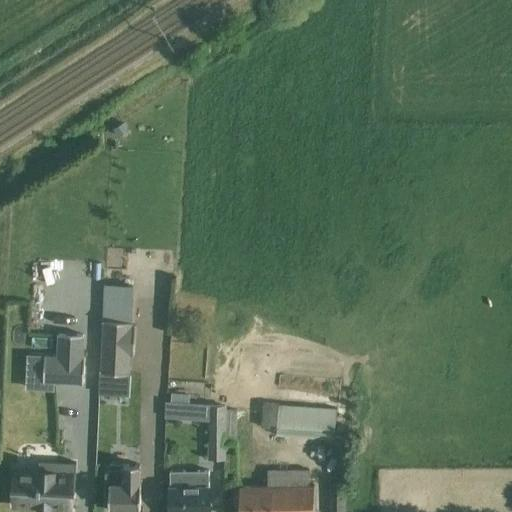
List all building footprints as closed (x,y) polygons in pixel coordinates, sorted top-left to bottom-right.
[(134,354),(135,326),(131,326),(132,322),(103,321),(101,372),(112,373),(129,374),(130,354),(134,354)] [(44,356),(43,381),(83,383),(85,359),(82,358),(83,334),(59,333),(58,357),(44,356)] [(165,401),(164,418),(181,419),(182,402),(165,401)] [(335,439),(337,403),(284,401),(284,405),(266,404),(264,429),(277,430),(277,436),(335,439)] [(208,458),(225,459),(225,464),(225,482),(236,482),(236,410),(225,410),(225,405),(209,404),(208,458)] [(37,420),(31,431),(43,431),(37,420)] [(16,469),(14,505),(36,506),(36,509),(38,509),(38,508),(51,509),(51,510),(52,510),(52,507),(70,508),(71,493),(75,493),(76,462),(38,460),(38,470),(16,469)] [(141,484),(140,484),(140,465),(110,465),(110,470),(110,473),(106,473),(106,495),(109,495),(109,509),(112,509),(112,511),(121,511),(122,511),(123,511),(123,509),(140,509),(141,484)] [(267,486),(240,486),(240,500),(240,511),(314,511),(314,499),(314,485),(309,485),(309,469),(267,470),(267,486)] [(209,471),(170,471),(170,486),(169,511),(209,511),(209,486),(209,471)] [(344,511),(344,485),(329,485),(329,511),(344,511)]
